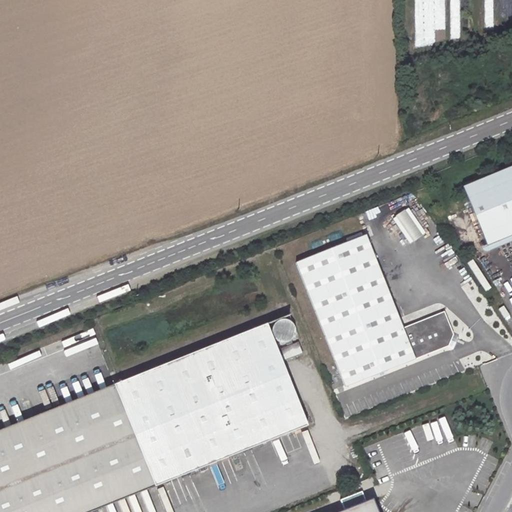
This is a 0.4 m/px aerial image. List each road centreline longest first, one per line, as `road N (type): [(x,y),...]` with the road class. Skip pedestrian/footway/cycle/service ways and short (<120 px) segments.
road 1 (secondary): [(0,321),(511,119)]
road 2 (unknown): [(209,511),(304,472),(332,451),(337,412),(315,366)]
